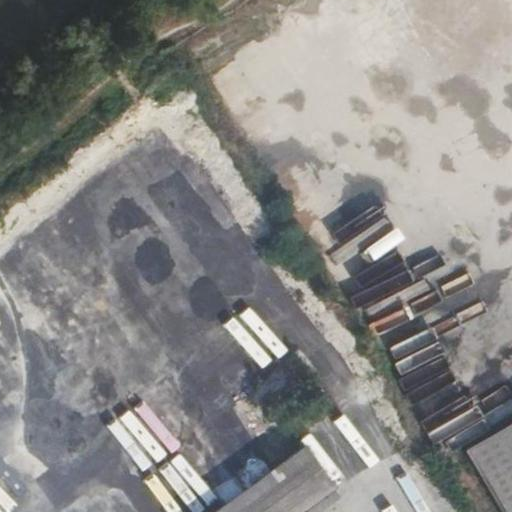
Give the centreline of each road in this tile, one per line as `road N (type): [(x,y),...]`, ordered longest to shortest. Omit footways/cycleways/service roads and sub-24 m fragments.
road 1 (unknown): [(511,216),(353,125),(298,130),(112,234)]
road 2 (unknown): [(350,387),(313,345),(278,329),(118,371)]
road 3 (unknown): [(116,511),(130,476),(118,371)]
road 4 (unknown): [(112,234),(118,371)]
road 5 (unknown): [(112,234),(0,309)]
